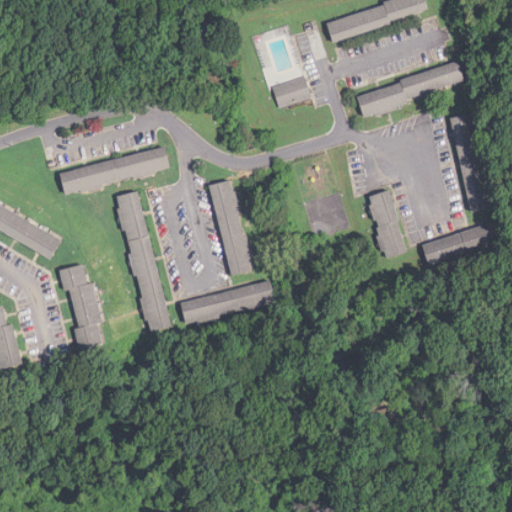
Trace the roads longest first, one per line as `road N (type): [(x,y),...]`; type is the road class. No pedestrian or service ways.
road 1 (residential): [(0,143),(129,108),(158,113),(234,164),(338,139)]
road 2 (residential): [(198,146),(197,297)]
